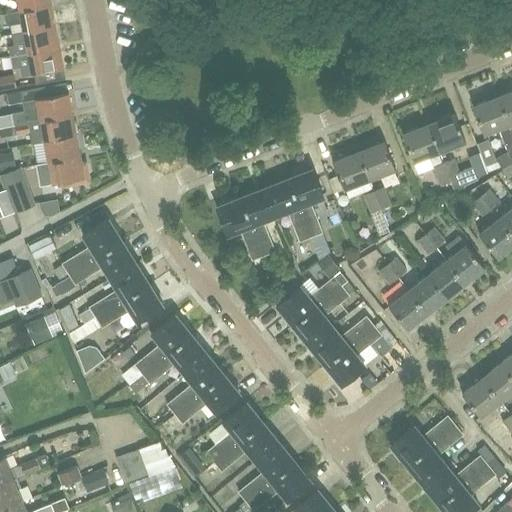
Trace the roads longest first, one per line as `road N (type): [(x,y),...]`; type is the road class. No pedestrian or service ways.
road 1 (residential): [(148,192),(511,44)]
road 2 (residential): [(333,440),(178,254),(148,192)]
road 3 (residential): [(333,440),(511,299)]
road 4 (residential): [(148,192),(115,108),(92,0)]
